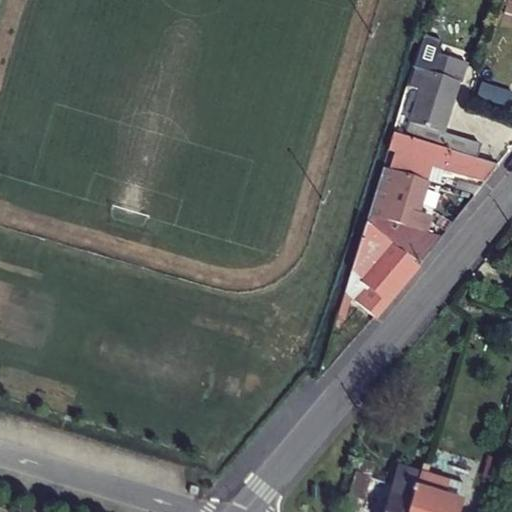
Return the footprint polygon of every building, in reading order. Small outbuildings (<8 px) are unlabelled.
[(483,86),(504,92),(511,67),(511,32),(502,28),(483,86)] [(467,67),(446,60),(440,79),(457,85),(461,86),(467,67)] [(410,89),(420,92),(409,126),(439,135),(441,134),(457,85),(440,79),(415,72),(410,89)] [(508,110),(511,97),(511,95),(504,92),(483,86),(482,86),(477,101),(508,110)] [(435,149),(479,161),(483,147),(442,135),(440,136),(435,149)] [(412,183),(418,166),(430,170),(486,185),(500,168),(479,161),(435,149),(392,137),(386,157),(395,160),(391,176),(395,178),(412,183)] [(425,186),(426,185),(430,170),(418,166),(412,183),(425,186)] [(365,226),(376,234),(419,270),(438,245),(420,239),(426,220),(416,218),(425,186),(412,183),(395,178),(391,176),(381,174),(365,226)] [(482,190),(467,187),(464,196),(475,199),(482,190)] [(363,233),(334,326),(347,330),(354,309),(371,325),(415,274),(363,233)] [(357,464),(341,511),(356,511),(360,499),(364,501),(371,481),(383,484),(386,473),(373,469),(375,463),(361,460),(359,465),(357,464)] [(416,488),(445,497),(449,482),(440,478),(442,469),(430,465),(430,468),(423,466),(421,472),(416,488)] [(421,472),(398,467),(384,511),(409,511),(416,488),(421,472)] [(466,488),(449,482),(445,497),(462,502),(466,488)] [(458,511),(462,502),(445,497),(416,488),(409,511),(458,511)]
